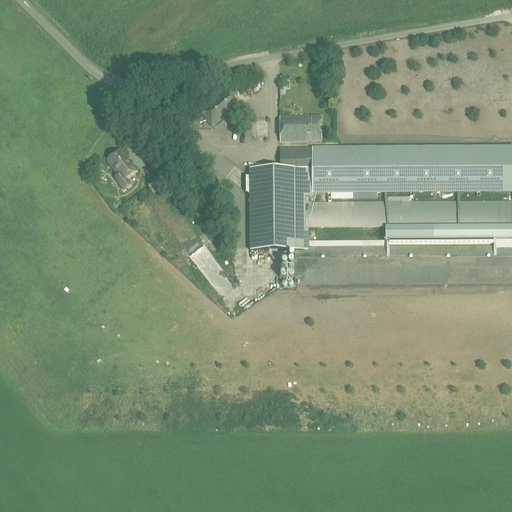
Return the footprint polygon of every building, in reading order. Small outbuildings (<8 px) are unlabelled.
[(198,111),(212,129),(239,107),(226,90),(198,111)] [(280,117),(281,143),(322,142),(321,117),(280,117)] [(295,286),(511,284),(511,202),(305,204),(305,192),(511,191),(511,147),(279,149),(280,170),(250,170),(250,252),(294,252),(295,274),(295,286)] [(116,179),(124,191),(130,186),(125,180),(136,172),(121,152),(108,162),(119,176),(116,179)] [(146,186),(153,195),(167,184),(160,175),(146,186)]
